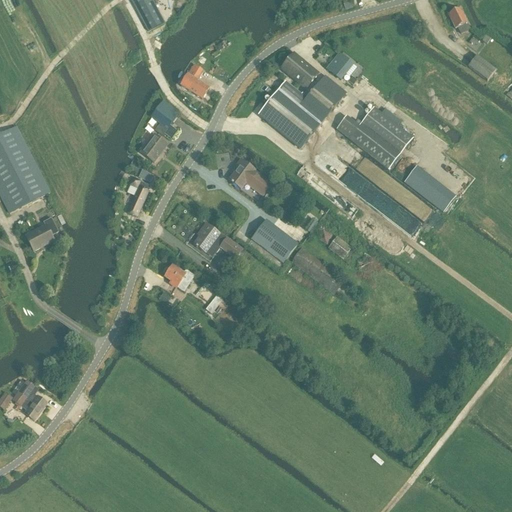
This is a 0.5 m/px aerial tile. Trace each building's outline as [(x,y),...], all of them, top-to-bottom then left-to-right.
[(148,31),(162,24),(149,0),(133,0),(132,1),(148,31)] [(460,35),(465,33),(470,31),(460,10),(448,15),(455,30),(457,29),(460,35)] [(320,75),(294,54),(281,70),(307,91),(320,75)] [(341,81),(353,66),(340,54),(327,70),(341,81)] [(487,82),(496,71),(477,57),(468,68),(487,82)] [(209,89),(197,82),(203,71),(194,66),(184,82),(181,87),(186,90),(202,101),(209,89)] [(328,117),(347,95),(325,78),(307,99),(303,95),(302,96),(328,117)] [(286,83),(260,115),(302,149),(328,117),(302,96),(286,83)] [(160,126),(155,132),(163,137),(179,114),(163,102),(151,119),(160,126)] [(388,171),(401,155),(413,140),(374,109),(359,128),(346,118),(337,131),(388,171)] [(0,196),(9,215),(11,214),(50,194),(16,128),(0,136),(0,196)] [(154,164),(168,146),(154,136),(141,154),(154,164)] [(255,179),(251,176),(255,171),(241,161),(235,169),(238,170),(229,181),(241,190),(245,184),(249,187),(256,192),(264,182),(257,177),(255,179)] [(142,172),(139,179),(150,184),(153,177),(142,172)] [(134,180),(127,195),(135,198),(128,214),(137,218),(151,188),(140,183),(137,181),(134,180)] [(54,243),(52,238),(59,235),(52,220),(44,224),(45,227),(25,237),(32,254),(54,243)] [(283,266),(298,246),(268,223),(253,243),(283,266)] [(199,239),(194,246),(205,255),(215,242),(221,247),(220,250),(235,261),(242,251),(227,240),(226,241),(206,226),(197,237),(199,239)] [(343,261),(347,255),(352,250),(337,238),(328,249),(343,261)] [(302,249),(291,263),(333,296),(344,282),(302,249)] [(177,289),(185,276),(172,268),(165,278),(172,282),(170,285),(177,289)] [(184,316),(189,311),(184,306),(175,316),(180,320),(182,320),(184,318),(184,316)] [(33,395),(36,389),(27,382),(13,402),(29,413),(27,417),(34,422),(47,405),(33,395)] [(5,395),(0,402),(0,407),(4,410),(12,399),(5,395)]
